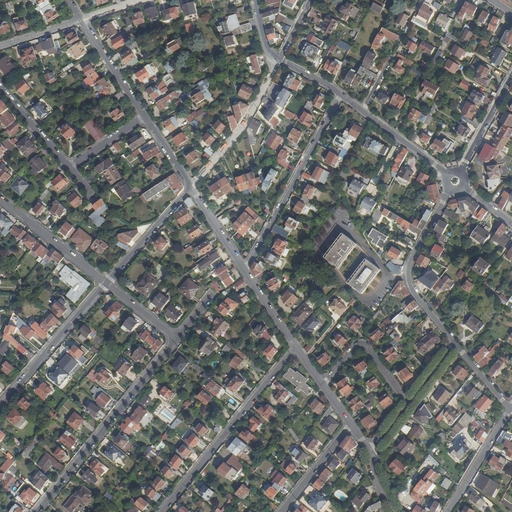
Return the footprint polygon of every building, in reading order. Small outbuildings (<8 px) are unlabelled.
[(48,4),(50,3),(48,0),(33,0),(35,3),(39,10),(40,10),(44,7),(48,4)] [(286,0),(284,4),(293,8),(297,0),(286,0)] [(11,1),(4,3),(6,10),(13,8),(11,1)] [(263,18),(280,13),(281,1),(274,3),(275,7),(277,7),(278,9),(271,11),(262,14),(263,18)] [(467,13),(472,4),(467,2),(458,17),(464,20),(467,13)] [(189,4),(184,6),(187,16),(191,15),(197,13),(194,3),(189,4)] [(346,9),(344,12),(342,17),(343,18),(342,19),(345,20),(346,19),(347,20),(349,15),(351,16),(351,15),(355,17),(359,9),(354,6),(355,4),(352,3),(352,4),(349,3),(346,9)] [(374,3),(371,9),(375,11),(381,14),(384,8),(383,7),(374,3)] [(474,4),(472,3),(472,4),(467,13),(473,16),(478,8),(474,5),(474,4)] [(52,9),(48,4),(44,7),(40,10),(48,22),(56,16),(52,9)] [(178,7),(170,9),(173,19),(180,17),(180,16),(183,15),(180,6),(178,7)] [(429,11),(430,10),(423,6),(420,11),(418,15),(424,18),(430,21),(434,14),(429,11)] [(151,8),(146,10),(148,15),(149,19),(156,17),(159,16),(156,7),(151,8)] [(312,8),(309,15),(316,18),(319,11),(312,8)] [(164,10),(160,12),(163,22),(173,19),(170,9),(164,10)] [(490,14),(484,11),(479,21),(485,24),(490,14)] [(141,12),(138,13),(137,14),(138,16),(134,17),(136,25),(145,23),(142,12),(141,13),(141,12)] [(407,15),(402,13),(399,18),(396,24),(404,27),(406,23),(409,17),(407,15)] [(449,31),(454,20),(446,16),(441,13),(436,22),(439,23),(446,27),(445,29),(448,31),(449,31)] [(234,36),(242,33),(240,26),(237,18),(236,15),(236,14),(227,17),(217,20),(220,29),(222,39),(226,38),(234,36)] [(286,17),(280,14),(278,18),(276,21),(283,24),(286,17)] [(495,16),(491,14),(486,24),(489,26),(495,16)] [(428,24),(430,21),(424,18),(418,15),(417,18),(428,24)] [(327,22),(323,30),(330,34),(333,28),(337,21),(328,16),(325,21),(327,22)] [(500,19),(495,16),(489,26),(491,27),(496,30),(498,26),(497,25),(500,19)] [(18,21),(17,18),(13,19),(15,25),(17,31),(26,28),(24,20),(20,22),(19,20),(18,21)] [(7,27),(5,22),(0,23),(0,33),(8,31),(7,27)] [(102,29),(109,40),(118,34),(115,28),(111,23),(102,29)] [(188,34),(189,38),(195,37),(194,30),(192,23),(186,25),(188,34)] [(242,33),(252,30),(250,23),(240,26),(242,33)] [(128,27),(126,29),(129,33),(134,30),(133,24),(128,27)] [(475,29),(470,26),(464,39),(471,43),(478,31),(475,29)] [(372,47),(378,50),(381,44),(380,44),(382,39),(383,40),(385,36),(395,41),(399,36),(392,32),(383,27),(378,36),(372,47)] [(511,31),(508,30),(502,42),(510,46),(511,44),(511,31)] [(448,33),(446,35),(457,41),(458,39),(451,34),(452,33),(449,31),(448,31),(448,33)] [(73,33),(67,37),(72,44),(80,39),(77,35),(75,36),(73,33)] [(281,37),(281,35),(276,33),(268,35),(271,44),(276,43),(275,39),(278,38),(281,38),(281,37)] [(319,46),(328,50),(329,47),(323,43),(324,41),(317,38),(318,35),(313,33),(312,35),(310,34),(307,39),(319,46)] [(127,43),(122,36),(118,39),(113,42),(118,49),(127,43)] [(234,36),(226,38),(228,47),(237,44),(234,36)] [(56,47),(53,38),(48,40),(48,41),(41,44),(42,45),(44,51),(56,47)] [(184,45),(180,38),(179,39),(169,44),(170,45),(168,47),(169,49),(166,50),(170,55),(174,53),(173,52),(182,47),(181,46),(184,45)] [(487,47),(489,42),(483,38),(481,43),(487,47)] [(137,41),(129,46),(133,50),(139,46),(137,41)] [(415,44),(410,41),(407,47),(411,49),(409,52),(413,54),(418,45),(415,44)] [(423,41),(419,48),(423,50),(422,51),(426,53),(427,52),(431,54),(435,47),(431,45),(424,41),(423,41)] [(81,42),(68,50),(72,56),(74,55),(77,60),(87,54),(84,49),(85,48),(81,42)] [(313,46),(307,43),(302,53),(308,56),(309,53),(312,54),(313,54),(314,51),(314,50),(311,49),(313,46)] [(463,54),(465,55),(467,51),(456,45),(451,53),(461,59),(463,55),(463,54)] [(123,51),(113,57),(115,61),(123,57),(127,63),(129,62),(132,66),(139,62),(131,51),(133,50),(129,46),(123,51)] [(376,55),(379,50),(378,50),(372,47),(368,55),(362,66),(366,69),(367,67),(369,68),(370,66),(368,65),(369,64),(372,65),(377,56),(376,55)] [(505,58),(508,52),(499,47),(496,52),(494,55),(491,61),(500,66),(505,58)] [(37,60),(33,49),(21,53),(24,64),(37,60)] [(442,52),(439,50),(432,62),(435,64),(439,58),(442,52)] [(262,72),(257,54),(251,56),(253,62),(256,73),(262,72)] [(10,60),(7,57),(0,62),(0,67),(6,75),(15,67),(9,61),(10,60)] [(461,63),(451,57),(445,69),(455,75),(461,63)] [(345,58),(341,66),(345,68),(349,60),(345,58)] [(404,61),(401,59),(395,69),(403,74),(405,69),(401,67),(404,61)] [(332,72),(337,75),(341,67),(336,64),(329,60),(325,68),(332,72)] [(169,73),(174,70),(171,65),(169,61),(167,62),(168,64),(164,66),(169,73)] [(87,78),(96,72),(92,65),(90,65),(84,69),(87,74),(85,75),(87,78)] [(157,76),(151,66),(149,65),(145,68),(146,70),(138,75),(142,82),(143,82),(146,87),(157,81),(157,79),(156,76),(157,76)] [(492,80),(492,81),(495,76),(490,74),(491,71),(483,66),(480,70),(478,69),(475,68),(476,67),(472,65),(470,68),(479,73),(492,80)] [(376,79),(378,75),(366,69),(362,66),(358,74),(352,84),(358,87),(365,73),(376,79)] [(352,85),(352,84),(358,74),(355,73),(356,71),(353,69),(346,82),(352,85)] [(102,80),(96,72),(87,78),(88,79),(89,77),(94,85),(95,85),(102,80)] [(55,78),(56,77),(53,73),(46,77),(48,83),(49,82),(55,78)] [(163,77),(168,84),(174,81),(169,73),(163,77)] [(488,86),(492,80),(479,73),(479,75),(477,74),(475,78),(477,78),(476,79),(488,86)] [(296,79),(297,77),(291,74),(288,80),(285,85),(296,91),(301,82),(296,79)] [(208,88),(213,85),(209,78),(204,81),(203,80),(197,84),(199,87),(180,99),(180,100),(175,103),(178,107),(193,97),(208,88)] [(104,79),(102,80),(95,85),(103,97),(112,92),(110,89),(111,88),(104,79)] [(31,88),(23,80),(16,86),(23,95),(31,88)] [(439,87),(426,80),(421,91),(426,93),(425,95),(433,99),(439,87)] [(469,91),(472,85),(463,80),(460,86),(469,91)] [(246,96),(250,98),(254,90),(244,85),(239,95),(246,98),(246,96)] [(156,99),(158,103),(169,96),(166,92),(163,94),(159,87),(156,88),(154,86),(149,90),(155,100),(156,99)] [(193,97),(198,104),(206,98),(207,99),(208,99),(212,97),(212,96),(208,88),(193,97)] [(276,104),(285,109),(288,103),(290,98),(293,93),(284,88),(282,91),(281,91),(279,94),(278,96),(276,100),(277,101),(276,104)] [(481,100),(482,100),(485,96),(475,90),(470,98),(479,103),(481,100)] [(169,96),(158,103),(163,110),(170,106),(167,101),(171,99),(172,100),(178,96),(175,91),(169,96)] [(126,98),(122,92),(115,97),(119,102),(126,98)] [(390,97),(393,99),(395,96),(388,92),(386,95),(381,92),(379,96),(380,97),(378,100),(386,104),(390,97)] [(311,102),(314,104),(319,95),(315,93),(311,102)] [(393,99),(389,107),(399,112),(401,108),(402,108),(406,99),(396,93),(395,96),(393,99)] [(319,95),(314,104),(321,107),(325,101),(322,99),(323,98),(319,95)] [(439,101),(436,99),(430,111),(428,114),(431,116),(439,101)] [(0,111),(3,115),(9,109),(2,101),(0,102),(0,111)] [(39,101),(33,107),(33,108),(40,115),(39,116),(43,120),(52,112),(48,108),(46,109),(39,101)] [(243,118),(250,106),(239,101),(239,103),(243,118)] [(240,125),(243,118),(239,103),(238,103),(237,104),(237,105),(235,106),(240,125)] [(477,108),(468,103),(462,113),(471,118),(477,108)] [(265,117),(274,125),(276,122),(272,119),(279,109),(274,105),(270,111),(269,110),(267,111),(266,112),(267,113),(267,114),(265,117)] [(418,120),(424,123),(424,122),(427,116),(414,108),(409,117),(417,121),(418,120)] [(125,115),(122,111),(120,112),(119,110),(115,112),(115,111),(113,112),(114,113),(112,114),(116,121),(125,115)] [(295,121),(297,122),(298,121),(300,117),(288,110),(286,114),(295,118),(294,119),(296,120),(295,121)] [(199,117),(202,115),(204,114),(202,111),(197,114),(196,113),(192,115),(195,120),(198,117),(199,117)] [(511,114),(505,111),(499,122),(505,125),(511,128),(511,127),(511,124),(511,123),(511,122),(511,114)] [(16,120),(8,112),(0,118),(8,128),(16,120)] [(313,116),(305,112),(303,117),(301,116),(301,118),(302,118),(300,121),(311,127),(313,122),(311,121),(313,116)] [(427,116),(424,122),(429,124),(433,117),(431,116),(428,114),(427,116)] [(189,123),(191,122),(195,120),(192,115),(186,119),(189,123)] [(233,133),(238,127),(234,115),(229,117),(231,124),(233,133)] [(170,119),(165,123),(171,132),(176,129),(176,128),(179,126),(180,124),(175,117),(171,120),(170,119)] [(478,128),(479,125),(473,121),(468,118),(466,122),(478,128)] [(90,121),(102,139),(105,136),(94,119),(90,121)] [(253,119),(249,126),(254,129),(252,132),(254,137),(261,123),(253,119)] [(219,120),(214,127),(221,133),(227,127),(219,120)] [(85,124),(97,142),(102,139),(90,121),(85,124)] [(20,126),(17,122),(6,131),(11,137),(13,135),(14,136),(19,131),(17,129),(20,126)] [(346,131),(344,134),(349,137),(356,141),(361,132),(359,131),(361,127),(353,122),(350,128),(348,128),(347,129),(346,131)] [(465,137),(467,138),(471,131),(468,129),(469,127),(463,124),(458,132),(465,137)] [(60,133),(63,137),(65,135),(69,140),(72,137),(73,138),(77,135),(76,133),(69,125),(61,131),(62,132),(60,133)] [(503,131),(500,136),(509,141),(511,136),(511,128),(505,125),(502,131),(503,131)] [(249,126),(247,131),(249,138),(251,144),(255,143),(254,137),(252,132),(254,129),(249,126)] [(294,128),(288,138),(298,143),(303,133),(294,128)] [(283,138),(274,132),(267,143),(277,149),(283,138)] [(176,138),(182,144),(188,140),(183,133),(176,138)] [(209,133),(204,139),(211,145),(216,139),(209,133)] [(343,149),(348,139),(349,137),(344,134),(341,133),(339,135),(335,142),(340,145),(339,147),(343,149)] [(432,137),(424,133),(423,135),(421,134),(420,137),(421,138),(420,139),(428,143),(432,137)] [(145,141),(140,134),(128,142),(133,149),(145,141)] [(370,137),(368,135),(366,139),(368,140),(364,147),(369,150),(368,151),(378,156),(379,155),(384,158),(389,148),(384,145),(385,145),(375,139),(374,140),(370,138),(370,137)] [(491,146),(500,151),(503,152),(509,141),(500,136),(499,136),(497,135),(491,146)] [(37,149),(27,138),(18,146),(27,157),(37,149)] [(344,158),(352,143),(348,139),(343,149),(341,152),(339,156),(344,158)] [(435,139),(431,145),(433,146),(433,147),(442,153),(447,146),(444,144),(443,143),(443,142),(440,140),(439,141),(437,139),(437,140),(435,139)] [(118,143),(114,146),(118,152),(122,149),(118,143)] [(143,153),(157,146),(155,143),(142,150),(143,153)] [(491,146),(488,144),(480,157),(487,161),(492,160),(493,158),(494,157),(496,158),(500,151),(491,146)] [(278,159),(285,162),(286,163),(289,155),(288,155),(289,153),(290,153),(293,149),(285,145),(280,155),(278,159)] [(330,146),(328,150),(331,151),(339,156),(341,152),(330,146)] [(161,153),(158,147),(152,150),(144,155),(148,161),(161,153)] [(211,157),(214,154),(207,147),(204,150),(206,152),(211,157)] [(409,151),(405,148),(401,155),(399,155),(396,161),(397,161),(393,169),(394,169),(393,171),(393,176),(395,177),(409,151)] [(345,159),(344,158),(339,156),(331,151),(326,161),(335,166),(338,161),(340,162),(343,161),(345,159)] [(11,154),(10,152),(2,162),(1,161),(0,161),(0,164),(1,166),(3,164),(11,154)] [(161,153),(148,161),(134,171),(135,173),(154,160),(156,161),(158,159),(159,160),(164,157),(161,153)] [(192,164),(198,159),(192,154),(187,157),(192,164)] [(37,175),(47,166),(38,156),(30,163),(34,168),(32,170),(37,175)] [(97,168),(101,175),(104,173),(114,166),(112,162),(106,166),(105,163),(97,168)] [(3,164),(1,166),(0,167),(0,177),(7,182),(11,176),(7,173),(9,170),(3,164)] [(161,175),(154,165),(147,170),(154,180),(161,175)] [(499,165),(489,167),(491,179),(489,180),(490,187),(489,187),(490,191),(495,190),(501,183),(500,178),(501,178),(500,173),(502,173),(502,169),(500,169),(499,165)] [(104,173),(112,185),(122,179),(114,166),(104,173)] [(412,183),(416,177),(413,176),(415,172),(404,166),(397,178),(408,184),(409,182),(412,183)] [(304,172),(302,176),(319,185),(321,181),(325,183),(330,173),(319,167),(313,177),(304,172)] [(272,169),(263,188),(263,189),(268,193),(272,185),(272,184),(273,181),(272,180),(274,176),(276,177),(279,172),(272,169)] [(254,172),(245,175),(247,182),(256,179),(255,177),(254,172)] [(430,176),(422,172),(418,180),(425,184),(430,176)] [(92,174),(86,180),(89,183),(95,178),(92,174)] [(171,186),(178,196),(184,190),(184,188),(175,174),(144,195),(148,201),(154,197),(156,200),(162,196),(160,193),(169,187),(167,185),(170,183),(171,186)] [(247,182),(245,175),(237,178),(238,183),(239,185),(247,182)] [(68,184),(61,176),(53,183),(59,191),(68,184)] [(214,191),(215,193),(222,188),(219,182),(215,177),(213,179),(214,180),(216,184),(215,185),(211,187),(214,191)] [(219,182),(222,188),(229,183),(229,182),(226,177),(219,182)] [(247,182),(249,188),(258,185),(261,184),(260,177),(257,178),(256,179),(247,182)] [(29,185),(19,178),(12,186),(22,194),(29,185)] [(349,189),(363,196),(368,186),(362,183),(361,183),(358,182),(358,181),(354,179),(349,189)] [(134,195),(125,181),(115,187),(124,202),(134,195)] [(239,185),(239,186),(241,191),(249,188),(247,182),(239,185)] [(346,182),(339,196),(343,198),(344,197),(342,194),(348,183),(346,182)] [(222,188),(226,193),(233,189),(230,184),(229,183),(222,188)] [(366,191),(372,194),(376,186),(370,183),(366,191)] [(309,184),(302,198),(309,202),(316,188),(309,184)] [(435,201),(438,203),(440,199),(441,198),(438,184),(428,186),(431,200),(436,199),(435,201)] [(218,198),(226,193),(222,188),(215,193),(215,194),(218,198)] [(419,204),(426,191),(422,189),(415,202),(419,204)] [(496,205),(503,210),(508,200),(511,194),(506,191),(501,199),(500,199),(496,205)] [(83,201),(76,193),(73,195),(71,193),(66,197),(75,207),(83,201)] [(144,195),(137,199),(141,205),(148,201),(144,195)] [(189,197),(184,202),(188,208),(195,203),(191,197),(189,197)] [(374,200),(370,198),(369,198),(366,197),(361,206),(372,212),(377,202),(374,200)] [(469,197),(458,198),(461,209),(462,211),(469,208),(475,212),(477,209),(480,205),(469,197)] [(309,202),(302,198),(298,205),(295,211),(301,214),(306,206),(308,206),(311,208),(312,204),(309,202)] [(461,209),(458,198),(451,200),(448,204),(452,208),(458,207),(457,210),(456,212),(458,213),(461,209)] [(90,217),(97,226),(105,220),(102,217),(101,218),(99,216),(108,209),(102,199),(93,207),(97,211),(90,217)] [(63,208),(56,202),(53,205),(55,206),(50,213),(56,218),(58,214),(61,217),(65,212),(64,212),(65,210),(62,208),(63,208)] [(41,216),(47,208),(40,203),(34,210),(41,216)] [(370,222),(376,226),(383,213),(388,216),(387,217),(393,220),(393,221),(395,222),(396,222),(397,221),(400,217),(396,214),(383,206),(379,204),(370,222)] [(182,205),(179,208),(189,224),(193,221),(192,219),(193,219),(192,218),(186,208),(184,208),(182,205)] [(179,208),(175,213),(183,225),(184,224),(185,227),(189,224),(179,208)] [(477,209),(475,212),(472,216),(476,218),(476,217),(481,221),(488,211),(483,208),(481,212),(477,209)] [(428,221),(433,212),(428,209),(424,218),(423,219),(428,221)] [(457,215),(445,209),(443,213),(454,220),(457,215)] [(192,219),(193,221),(203,215),(200,212),(192,218),(193,219),(192,219)] [(245,223),(251,217),(250,215),(246,212),(240,219),(245,223)] [(259,216),(255,212),(252,216),(251,217),(245,223),(250,228),(256,221),(255,220),(259,216)] [(11,231),(15,226),(16,225),(3,215),(0,218),(0,224),(2,226),(3,225),(11,231)] [(300,222),(291,217),(287,225),(285,229),(290,232),(293,228),(296,229),(300,222)] [(407,231),(409,228),(411,223),(400,217),(397,221),(406,227),(403,233),(405,234),(407,231)] [(238,229),(239,230),(245,223),(240,219),(234,225),(238,229)] [(423,230),(428,221),(423,219),(421,222),(416,219),(413,224),(423,230)] [(437,224),(446,229),(449,224),(440,219),(437,224)] [(503,223),(498,219),(494,225),(499,229),(503,223)] [(239,230),(240,231),(244,234),(248,230),(250,228),(245,223),(239,230)] [(420,235),(423,230),(413,224),(411,223),(409,228),(420,235)] [(509,227),(503,223),(499,229),(495,234),(492,239),(495,241),(496,240),(497,241),(501,235),(502,236),(504,234),(509,227)] [(437,224),(434,230),(438,232),(435,237),(443,242),(447,236),(443,234),(446,229),(437,224)] [(70,238),(75,232),(72,230),(65,225),(61,231),(67,236),(70,238)] [(198,225),(189,231),(193,237),(202,232),(198,225)] [(491,234),(478,225),(474,231),(471,235),(484,244),(491,234)] [(11,231),(10,231),(21,240),(27,232),(22,229),(21,231),(15,226),(11,231)] [(171,226),(168,228),(173,235),(176,232),(171,226)] [(274,227),(273,230),(287,238),(289,235),(274,227)] [(120,233),(117,240),(127,245),(139,232),(137,228),(120,233)] [(387,237),(373,229),(369,237),(373,239),(371,243),(376,246),(380,239),(385,241),(387,237)] [(86,235),(80,230),(73,239),(79,244),(77,246),(84,251),(93,240),(86,234),(86,235)] [(274,246),(272,249),(282,255),(286,257),(290,250),(286,248),(289,243),(286,240),(287,238),(273,230),(271,234),(280,238),(279,239),(278,238),(275,245),(276,245),(275,246),(274,246)] [(21,241),(23,243),(30,235),(27,233),(21,241)] [(326,258),(345,234),(343,233),(325,257),(326,258)] [(357,243),(345,234),(326,258),(338,267),(357,243)] [(510,239),(504,234),(502,236),(501,235),(497,241),(496,240),(495,241),(504,248),(510,239)] [(31,249),(32,250),(35,246),(38,242),(30,235),(23,243),(24,244),(25,244),(26,244),(31,248),(31,249)] [(160,236),(158,238),(159,240),(155,244),(162,250),(168,243),(162,237),(161,237),(160,236)] [(101,242),(98,240),(92,247),(99,253),(101,252),(103,253),(108,246),(102,241),(101,242)] [(446,244),(440,240),(437,245),(437,244),(431,254),(439,258),(441,255),(442,255),(443,251),(446,244)] [(199,245),(195,248),(198,253),(202,251),(204,254),(213,248),(208,241),(200,246),(199,245)] [(37,260),(41,263),(44,259),(48,254),(50,251),(39,243),(33,250),(41,256),(37,260)] [(358,244),(357,243),(338,267),(339,268),(358,244)] [(402,252),(393,247),(389,255),(398,260),(402,252)] [(44,259),(41,263),(44,266),(51,257),(56,261),(54,264),(57,266),(60,263),(61,262),(65,257),(53,248),(48,255),(48,254),(44,259)] [(282,255),(272,249),(266,260),(276,266),(282,255)] [(195,263),(197,265),(216,252),(214,250),(195,263)] [(216,252),(197,265),(201,270),(220,257),(217,252),(216,252)] [(421,254),(417,262),(427,267),(431,259),(421,254)] [(491,264),(488,262),(486,260),(482,257),(474,268),(482,275),(491,264)] [(348,282),(350,283),(368,260),(367,258),(348,282)] [(252,270),(259,281),(264,277),(261,272),(263,271),(262,268),(266,264),(260,260),(259,263),(255,262),(252,267),(252,268),(252,270)] [(368,260),(350,283),(362,292),(380,269),(368,260)] [(61,262),(60,263),(56,269),(61,273),(66,266),(61,262)] [(403,269),(403,266),(395,265),(392,264),(390,262),(387,265),(394,274),(403,273),(403,269)] [(219,274),(221,276),(229,271),(230,271),(227,266),(225,267),(223,269),(222,268),(224,266),(223,264),(219,266),(215,269),(214,270),(218,275),(219,274)] [(429,266),(418,279),(431,290),(433,288),(439,279),(432,273),(433,270),(429,266)] [(62,278),(65,281),(73,271),(67,267),(61,274),(64,276),(62,278)] [(380,269),(362,292),(363,293),(372,282),(381,270),(380,269)] [(461,280),(466,273),(461,269),(456,276),(461,280)] [(73,271),(65,281),(66,282),(67,281),(75,287),(78,284),(80,286),(76,292),(73,289),(68,296),(76,302),(87,288),(86,287),(89,283),(78,275),(73,271)] [(229,271),(221,276),(227,286),(235,281),(229,271)] [(145,277),(156,286),(159,282),(148,274),(145,277)] [(284,280),(287,282),(291,278),(285,274),(283,277),(285,278),(284,280)] [(433,288),(438,292),(440,288),(442,290),(445,286),(447,287),(450,290),(454,284),(451,282),(453,280),(446,275),(443,279),(440,278),(439,279),(433,288)] [(146,299),(156,286),(145,277),(135,290),(146,299)] [(276,277),(269,282),(270,284),(269,285),(272,290),(281,285),(276,277)] [(237,291),(247,284),(243,278),(240,280),(241,281),(240,282),(239,282),(236,284),(235,285),(234,285),(236,288),(237,288),(238,288),(236,290),(237,291)] [(472,279),(470,278),(463,287),(470,292),(475,285),(470,282),(472,279)] [(206,285),(214,290),(220,286),(215,279),(206,285)] [(405,285),(403,280),(400,281),(391,292),(397,296),(401,290),(404,296),(406,296),(410,294),(408,292),(407,290),(406,287),(405,285)] [(193,299),(197,293),(201,289),(192,282),(183,292),(193,299)] [(286,287),(282,292),(285,295),(282,297),(292,306),(294,303),(298,306),(302,301),(286,287)] [(246,292),(239,296),(242,300),(243,300),(245,302),(250,299),(246,292)] [(170,300),(165,296),(160,293),(152,302),(157,306),(162,310),(170,300)] [(508,300),(501,294),(499,295),(507,302),(508,300)] [(414,300),(411,296),(407,300),(402,304),(405,308),(406,308),(408,306),(414,300)] [(349,303),(353,306),(355,304),(358,301),(354,298),(349,303)] [(341,316),(348,308),(343,304),(343,302),(340,300),(339,300),(337,299),(331,307),(334,310),(337,313),(338,313),(341,316)] [(56,313),(61,317),(67,310),(64,307),(66,304),(61,300),(55,306),(59,310),(56,313)] [(421,308),(414,300),(408,306),(406,308),(407,309),(409,307),(412,311),(414,310),(415,312),(421,308)] [(120,311),(123,307),(117,302),(114,306),(111,309),(109,307),(104,313),(114,321),(119,315),(118,314),(120,311)] [(226,315),(232,308),(225,303),(221,306),(222,307),(219,310),(226,315)] [(304,303),(292,316),(300,324),(313,311),(304,303)] [(171,305),(165,312),(169,315),(173,319),(174,319),(177,322),(183,314),(171,305)] [(254,323),(261,315),(252,310),(251,312),(257,315),(252,322),(254,323)] [(408,317),(402,311),(391,321),(384,328),(395,339),(398,342),(401,339),(399,337),(400,336),(393,329),(394,328),(395,328),(399,324),(398,324),(397,322),(399,321),(400,322),(403,321),(405,320),(408,317)] [(13,314),(6,332),(4,336),(25,354),(25,355),(27,357),(31,360),(35,355),(32,352),(31,353),(27,350),(10,335),(11,334),(12,332),(15,333),(20,321),(18,319),(19,316),(16,314),(14,312),(13,314)] [(451,319),(454,322),(459,316),(455,313),(451,319)] [(320,322),(313,315),(303,326),(311,334),(317,328),(315,327),(320,322)] [(355,315),(347,323),(356,331),(363,322),(355,315)] [(484,324),(472,315),(465,325),(474,332),(475,330),(478,332),(484,324)] [(41,327),(48,333),(54,325),(55,326),(60,321),(54,316),(52,318),(50,317),(41,327)] [(139,324),(131,317),(124,325),(128,328),(133,331),(139,324)] [(230,324),(222,318),(220,320),(217,318),(214,322),(215,323),(217,324),(215,326),(213,329),(214,329),(211,333),(218,338),(224,330),(225,331),(230,324)] [(381,325),(384,328),(391,321),(388,318),(381,325)] [(27,324),(25,322),(21,326),(24,328),(21,331),(31,339),(33,336),(37,332),(36,332),(30,327),(28,329),(25,327),(27,324)] [(39,334),(45,339),(48,335),(47,334),(48,333),(41,327),(40,326),(40,325),(37,322),(33,327),(37,331),(36,332),(37,332),(39,334)] [(97,333),(87,324),(81,331),(85,334),(84,335),(82,334),(79,338),(84,343),(90,335),(93,338),(97,333)] [(268,339),(272,335),(267,331),(268,329),(264,326),(263,328),(261,326),(255,333),(266,342),(268,339)] [(146,333),(141,329),(137,335),(140,337),(140,336),(142,337),(141,338),(145,341),(146,340),(154,346),(153,347),(157,351),(158,350),(160,351),(163,347),(162,345),(163,343),(159,340),(158,341),(150,335),(151,334),(147,331),(146,333)] [(379,329),(371,334),(374,339),(376,338),(377,340),(384,336),(379,329)] [(422,342),(421,341),(416,345),(423,354),(428,350),(427,348),(434,342),(436,344),(440,340),(433,331),(428,335),(429,336),(422,342)] [(276,334),(274,332),(272,335),(268,339),(271,341),(276,334)] [(340,333),(333,341),(340,347),(341,344),(343,346),(348,340),(340,333)] [(209,356),(218,345),(209,337),(199,349),(204,352),(204,351),(209,356)] [(2,342),(0,347),(0,352),(1,354),(10,344),(7,341),(4,344),(2,342)] [(235,348),(235,347),(229,342),(227,345),(233,350),(235,348)] [(233,350),(227,345),(222,350),(229,355),(233,350)] [(271,359),(278,351),(271,345),(268,350),(267,349),(263,353),(271,359)] [(84,356),(88,351),(83,346),(80,349),(76,346),(74,349),(74,348),(70,352),(84,364),(88,360),(84,356)] [(475,357),(479,362),(485,357),(487,355),(490,351),(485,346),(480,351),(481,352),(475,357)] [(487,355),(489,357),(497,348),(494,346),(490,351),(487,355)] [(142,361),(148,353),(141,347),(134,355),(135,355),(133,358),(137,361),(139,359),(142,361)] [(393,347),(384,353),(391,362),(399,355),(393,347)] [(244,359),(249,363),(251,361),(235,348),(233,350),(244,359)] [(322,362),(324,364),(331,359),(326,352),(318,358),(321,362),(322,362)] [(69,354),(60,364),(70,373),(79,363),(69,354)] [(242,362),(243,361),(237,356),(230,364),(237,369),(242,362)] [(180,357),(172,367),(180,374),(188,363),(180,357)] [(479,362),(483,367),(489,362),(486,359),(485,357),(479,362)] [(115,369),(124,377),(127,373),(126,372),(128,369),(129,370),(133,366),(124,358),(115,369)] [(249,364),(259,372),(263,368),(252,359),(251,361),(249,363),(248,364),(249,364)] [(363,378),(371,373),(367,368),(369,366),(364,361),(363,362),(361,359),(354,364),(356,367),(360,373),(359,373),(363,378)] [(488,373),(491,376),(494,373),(495,373),(504,362),(499,359),(488,373)] [(4,370),(9,374),(15,368),(8,362),(5,366),(6,367),(4,370)] [(403,364),(396,368),(399,373),(398,373),(402,379),(404,378),(406,381),(413,376),(411,373),(407,368),(406,368),(403,364)] [(467,371),(460,365),(457,369),(455,367),(452,371),(464,380),(469,373),(467,372),(467,371)] [(70,374),(60,366),(57,370),(67,378),(70,374)] [(97,378),(99,380),(105,385),(111,377),(108,374),(109,373),(104,369),(100,374),(98,372),(95,375),(97,377),(97,378)] [(301,389),(304,391),(301,376),(292,369),(285,377),(297,387),(296,390),(299,392),(301,389)] [(67,378),(57,370),(54,373),(53,371),(49,376),(60,386),(67,378)] [(208,380),(211,376),(205,372),(202,376),(208,380)] [(240,388),(247,379),(239,373),(232,382),(240,388)] [(304,378),(301,376),(304,391),(309,395),(314,389),(306,383),(303,380),(304,378)] [(377,382),(378,381),(375,376),(367,382),(372,389),(379,384),(377,382)] [(344,393),(347,397),(356,390),(353,386),(351,387),(347,381),(347,380),(346,378),(337,384),(343,393),(344,393)] [(221,387),(213,380),(207,388),(216,396),(219,392),(218,391),(221,387)] [(291,392),(276,380),(273,383),(280,389),(278,392),(280,393),(275,398),(281,403),(289,394),(291,392)] [(240,388),(232,382),(225,390),(232,396),(234,393),(235,393),(240,388)] [(45,399),(52,391),(44,384),(37,392),(45,399)] [(475,396),(478,399),(482,393),(471,384),(465,392),(469,395),(473,398),(475,396)] [(170,400),(175,394),(166,387),(161,393),(162,394),(160,396),(167,402),(169,400),(170,400)] [(203,387),(200,390),(203,393),(199,397),(207,405),(214,396),(204,388),(203,387)] [(451,394),(442,387),(439,391),(434,398),(442,405),(451,394)] [(110,401),(111,399),(103,393),(97,401),(105,407),(110,401)] [(388,393),(379,399),(383,405),(385,408),(392,403),(390,400),(392,399),(388,393)] [(493,401),(485,395),(476,406),(478,407),(474,411),(484,419),(488,414),(485,412),(493,401)] [(34,402),(27,396),(19,405),(26,411),(32,405),(34,402)] [(147,396),(141,404),(144,407),(151,399),(147,396)] [(288,404),(292,407),(298,399),(294,396),(293,398),(288,404)] [(358,396),(350,402),(355,411),(365,405),(358,396)] [(326,406),(315,397),(307,406),(308,409),(309,409),(311,407),(320,414),(326,406)] [(378,404),(374,397),(370,400),(371,402),(373,405),(374,406),(378,404)] [(99,413),(101,410),(93,403),(87,410),(94,415),(95,417),(99,413)] [(273,413),(276,410),(269,404),(265,409),(262,407),(259,412),(270,421),(275,414),(273,413)] [(426,405),(425,404),(416,417),(423,422),(427,417),(429,418),(430,419),(434,416),(430,411),(426,405)] [(333,409),(331,405),(324,413),(328,416),(333,409)] [(450,408),(447,406),(440,414),(443,417),(445,415),(450,419),(448,421),(453,424),(461,415),(457,412),(456,412),(453,410),(450,408)] [(131,418),(138,424),(148,413),(140,407),(136,411),(135,414),(131,418)] [(18,426),(25,418),(15,409),(8,418),(18,426)] [(165,411),(162,414),(169,419),(172,415),(165,411)] [(473,418),(467,412),(453,430),(454,431),(452,432),(455,435),(457,433),(458,433),(464,427),(461,424),(463,421),(469,427),(472,421),(473,420),(473,418)] [(77,429),(85,420),(76,413),(68,422),(77,429)] [(266,421),(257,414),(251,421),(252,422),(253,423),(250,428),(255,432),(261,424),(263,425),(266,421)] [(370,415),(362,421),(366,426),(368,425),(369,428),(377,423),(375,420),(374,420),(370,415)] [(131,418),(129,417),(127,421),(129,422),(126,425),(124,424),(124,423),(121,427),(130,434),(138,424),(131,418)] [(20,429),(28,420),(25,418),(18,426),(20,429)] [(339,424),(334,420),(334,421),(330,418),(323,427),(331,433),(339,424)] [(484,441),(488,434),(485,431),(475,420),(473,418),(473,420),(472,421),(479,428),(475,434),(477,436),(477,437),(484,441)] [(197,430),(198,431),(204,436),(209,430),(201,424),(197,430)] [(405,424),(401,430),(407,434),(411,428),(405,424)] [(422,428),(420,426),(419,427),(416,425),(410,433),(418,439),(424,431),(421,429),(422,428)] [(278,426),(276,430),(284,436),(286,433),(278,426)] [(182,437),(185,440),(192,431),(189,428),(182,437)] [(256,433),(255,432),(250,428),(248,431),(246,433),(244,432),(240,436),(249,443),(252,439),(255,442),(258,439),(254,436),(256,433)] [(164,442),(172,431),(169,429),(161,439),(164,442)] [(511,450),(511,442),(510,442),(511,438),(511,435),(503,430),(497,441),(510,449),(511,450)] [(76,442),(78,439),(68,431),(61,440),(72,448),(73,448),(74,446),(76,443),(76,442)] [(442,432),(437,436),(442,442),(446,437),(442,432)] [(189,441),(191,442),(196,446),(201,440),(194,434),(189,441)] [(123,448),(129,441),(121,435),(115,442),(123,448)] [(312,451),(319,442),(310,436),(304,444),(312,451)] [(348,436),(341,445),(350,453),(352,450),(351,450),(358,445),(352,436),(348,436)] [(248,445),(238,437),(229,449),(235,454),(237,456),(242,450),(243,451),(248,445)] [(415,446),(406,438),(398,448),(407,456),(415,446)] [(473,446),(466,438),(463,441),(461,440),(457,445),(458,446),(450,454),(455,459),(457,457),(459,459),(463,455),(465,452),(466,452),(473,446)] [(37,444),(33,441),(27,448),(31,451),(37,444)] [(127,455),(114,445),(111,449),(110,451),(108,450),(104,454),(115,463),(119,457),(123,461),(127,455)] [(177,449),(175,451),(185,459),(191,451),(184,445),(179,451),(177,449)] [(299,465),(300,465),(302,463),(301,462),(307,455),(297,447),(292,455),(293,456),(292,459),(299,465)] [(27,448),(25,451),(21,455),(25,458),(31,451),(27,448)] [(64,454),(66,452),(60,448),(58,451),(56,450),(54,452),(55,454),(55,455),(62,460),(66,456),(65,455),(64,454)] [(348,454),(343,449),(337,456),(343,460),(348,454)] [(152,450),(149,454),(146,457),(149,460),(155,453),(152,450)] [(155,453),(149,460),(151,462),(157,454),(155,453)] [(42,460),(50,467),(52,465),(61,471),(64,467),(47,454),(42,460)] [(237,456),(235,454),(232,457),(239,463),(242,460),(238,457),(237,456)] [(436,464),(432,469),(436,471),(441,465),(435,459),(432,455),(430,454),(428,457),(436,464)] [(177,455),(170,464),(177,470),(179,468),(179,467),(184,461),(177,455)] [(507,460),(501,457),(500,459),(494,455),(489,464),(501,471),(506,464),(507,460)] [(239,463),(232,457),(228,463),(230,465),(229,466),(227,464),(225,463),(218,472),(225,478),(226,477),(232,482),(242,469),(237,465),(239,463)] [(353,457),(346,466),(349,468),(356,460),(353,457)] [(10,458),(1,469),(6,474),(6,473),(9,470),(12,466),(15,462),(10,458)] [(397,458),(390,466),(400,474),(406,466),(397,458)] [(104,465),(97,459),(90,467),(102,477),(106,472),(101,469),(104,465)] [(292,475),(299,465),(292,459),(290,462),(292,463),(291,464),(286,460),(281,466),(292,475)] [(335,459),(328,467),(334,472),(340,463),(335,459)] [(46,472),(50,467),(42,460),(38,465),(46,472)] [(346,466),(342,463),(342,464),(342,465),(346,468),(339,476),(341,478),(349,468),(346,466)] [(12,466),(9,470),(16,476),(19,472),(12,466)] [(444,474),(447,471),(442,466),(438,469),(444,474)] [(170,478),(174,473),(167,467),(162,472),(170,478)] [(409,474),(412,476),(417,470),(414,467),(409,474)] [(97,476),(89,469),(83,478),(90,484),(92,481),(95,484),(98,481),(95,478),(97,476)] [(327,469),(322,475),(322,479),(326,482),(332,473),(327,469)] [(354,469),(349,476),(357,483),(362,476),(354,469)] [(412,497),(419,502),(425,494),(420,491),(429,480),(436,471),(432,469),(423,480),(423,479),(412,493),(412,497)] [(279,492),(283,487),(282,486),(288,479),(276,470),(271,477),(275,480),(273,482),(275,484),(273,487),(272,486),(272,487),(279,492)] [(41,490),(50,479),(41,471),(32,483),(41,490)] [(429,480),(434,483),(441,474),(440,473),(439,474),(436,471),(429,480)] [(498,483),(483,474),(476,486),(485,491),(484,492),(491,496),(498,483)] [(154,483),(153,486),(157,489),(159,491),(161,489),(166,482),(160,477),(154,483)] [(7,489),(13,481),(9,478),(6,481),(7,482),(5,485),(4,484),(3,485),(7,489)] [(452,481),(446,478),(442,485),(447,488),(452,481)] [(319,490),(324,484),(324,482),(319,479),(314,485),(319,490)] [(427,495),(429,493),(427,492),(434,483),(429,480),(420,491),(425,494),(427,495)] [(237,494),(242,498),(247,492),(248,494),(251,490),(247,487),(250,484),(247,481),(237,494)] [(429,493),(436,484),(434,483),(427,492),(429,493)] [(91,496),(93,494),(82,485),(68,502),(68,503),(64,507),(70,511),(73,511),(75,511),(75,510),(80,503),(84,506),(86,502),(87,503),(92,497),(91,496)] [(196,489),(191,485),(188,489),(193,493),(196,489)] [(215,498),(218,495),(206,486),(200,493),(209,500),(212,496),(215,498)] [(160,495),(162,493),(159,491),(157,489),(156,491),(150,487),(146,492),(154,498),(158,493),(160,495)] [(279,492),(272,487),(267,493),(273,499),(279,492)] [(32,501),(38,494),(30,488),(28,491),(26,490),(22,496),(23,497),(22,498),(28,503),(30,500),(28,499),(29,498),(31,499),(32,501)] [(118,492),(124,497),(126,494),(121,489),(119,491),(118,492)] [(371,496),(364,491),(362,494),(360,492),(352,501),(361,508),(371,496)] [(108,492),(103,498),(109,503),(114,497),(108,492)] [(326,497),(320,492),(316,497),(313,495),(307,502),(319,511),(325,511),(329,508),(328,502),(327,499),(326,497)] [(470,498),(468,501),(479,509),(485,502),(474,492),(469,498),(470,498)] [(144,510),(149,504),(142,497),(137,504),(144,510)] [(23,511),(27,508),(17,500),(14,504),(16,505),(10,511),(23,511)] [(431,510),(433,511),(435,511),(438,509),(441,503),(436,500),(431,510)] [(269,505),(276,510),(278,507),(271,501),(269,505)] [(383,506),(381,501),(370,506),(365,511),(372,511),(373,511),(379,508),(383,506)] [(485,502),(479,509),(482,511),(488,505),(485,502)]
